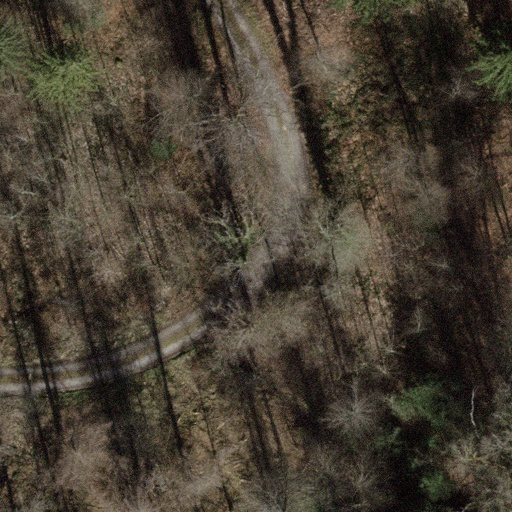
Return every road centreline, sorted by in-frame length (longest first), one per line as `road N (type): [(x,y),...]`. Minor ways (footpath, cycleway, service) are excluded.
road 1 (track): [(281,251),(253,294),(148,353),(0,379)]
road 2 (track): [(281,251),(269,120),(201,0)]
road 3 (unknown): [(511,358),(281,251)]
